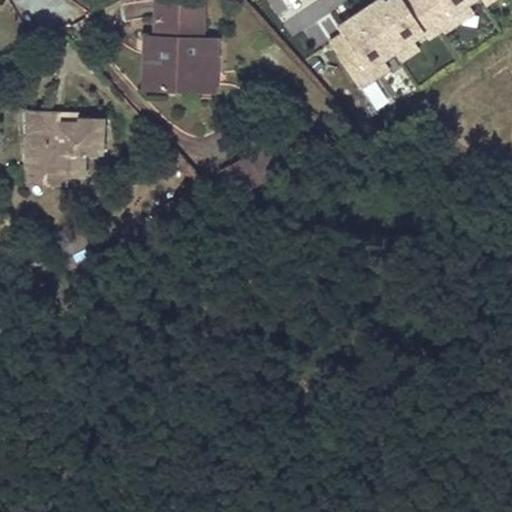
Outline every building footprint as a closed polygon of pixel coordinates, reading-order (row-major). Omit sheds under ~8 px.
[(372,0),(370,2),(399,44),(415,33),(427,25),(431,31),(445,22),(430,0),(372,0)] [(430,0),(445,22),(459,12),(455,5),(462,0),(430,0)] [(459,12),(445,22),(447,24),(477,4),(474,0),(462,0),(455,5),(459,12)] [(333,36),(362,78),(376,68),(372,62),(387,52),(399,44),(370,2),(354,12),(358,17),(345,26),(346,28),(333,36)] [(197,40),(199,6),(153,3),(151,39),(149,90),(194,92),(197,40)] [(342,21),(345,26),(358,17),(354,12),(342,21)] [(415,33),(399,44),(406,54),(422,43),(415,33)] [(151,39),(140,38),(139,90),(149,90),(151,39)] [(212,92),(215,41),(197,40),(194,92),(212,92)] [(372,62),(376,68),(362,78),(364,81),(393,61),(387,52),(372,62)] [(52,107),(25,106),(25,160),(49,161),(48,176),(89,177),(90,155),(104,156),(104,114),(52,113),(52,107)] [(227,169),(240,193),(280,172),(267,148),(227,169)]
